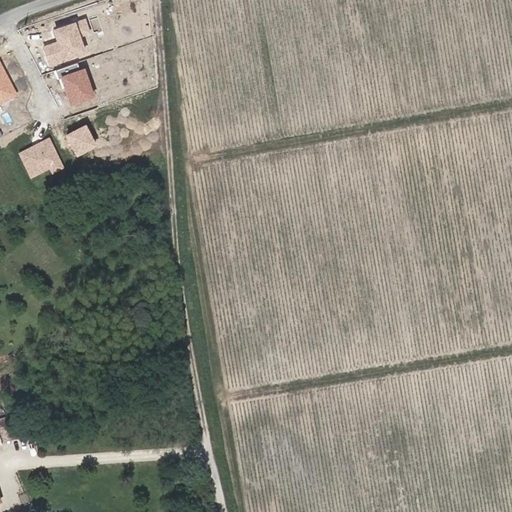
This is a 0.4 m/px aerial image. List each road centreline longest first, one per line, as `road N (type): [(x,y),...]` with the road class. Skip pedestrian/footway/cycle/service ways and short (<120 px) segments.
road 1 (track): [(205,452),(175,251),(157,0)]
road 2 (residential): [(221,511),(205,452),(18,464)]
